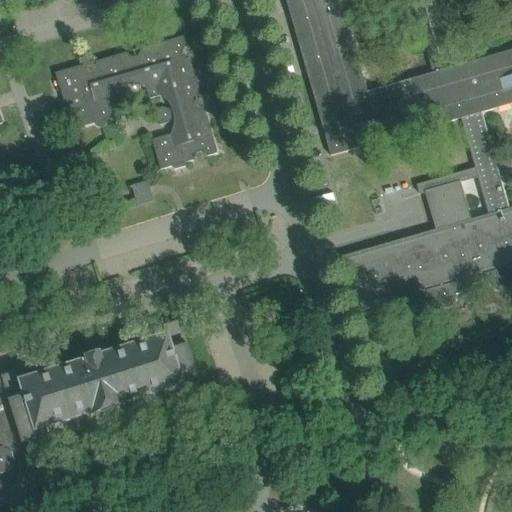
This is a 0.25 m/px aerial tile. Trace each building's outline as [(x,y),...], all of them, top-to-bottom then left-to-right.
[(511,0),(286,0),(332,157),(462,119),(474,162),(495,155),(482,113),(511,104),(511,0)] [(218,154),(205,109),(203,109),(202,108),(201,108),(200,107),(199,106),(198,105),(197,104),(197,102),(197,101),(197,99),(198,98),(199,97),(200,96),(201,95),(197,83),(202,81),(198,70),(195,71),(191,61),(190,61),(189,61),(187,60),(186,60),(185,59),(184,57),(183,56),(183,55),(183,53),(183,52),(184,50),(185,49),(186,48),(187,47),(185,37),(141,49),(141,50),(141,52),(141,53),(140,54),(139,55),(138,56),(137,56),(136,57),(135,57),(133,57),(132,56),(131,55),(130,55),(129,53),(129,52),(98,60),(98,62),(98,63),(97,64),(97,66),(96,67),(95,68),(94,68),(92,68),(91,69),(90,68),(88,68),(87,67),(86,66),(86,65),(85,64),(57,71),(63,89),(70,87),(74,101),(60,105),(64,120),(71,118),(74,129),(97,122),(97,123),(98,124),(99,125),(100,126),(101,126),(103,126),(104,126),(105,125),(106,125),(107,124),(108,123),(108,121),(108,120),(108,119),(114,117),(109,98),(103,100),(100,89),(111,82),(138,74),(150,75),(154,85),(148,87),(151,98),(162,95),(160,89),(171,86),(178,97),(181,107),(174,109),(165,107),(158,109),(162,125),(170,122),(175,116),(183,114),(186,124),(185,137),(175,140),(173,134),(154,140),(163,170),(175,166),(176,170),(187,167),(186,163),(195,160),(195,159),(195,158),(195,156),(196,155),(197,154),(198,153),(200,152),(201,152),(203,152),(204,153),(206,153),(207,154),(208,155),(208,157),(218,154)] [(511,158),(497,163),(495,155),(474,162),(476,169),(417,186),(420,195),(425,194),(436,231),(343,257),(359,312),(427,292),(430,304),(435,302),(436,304),(438,307),(440,309),(442,310),(446,310),(448,310),(450,309),(452,308),(453,306),(455,304),(456,301),(457,299),(456,295),(460,294),(458,284),(484,276),(487,287),(490,286),(493,289),(495,291),(497,292),(500,293),(503,294),(507,293),(510,291),(511,288),(511,287),(511,158)] [(138,206),(154,202),(148,183),(132,187),(138,206)] [(260,320),(272,317),(276,315),(270,296),(254,301),(260,320)] [(0,490),(21,484),(32,464),(25,442),(41,438),(38,430),(183,385),(186,392),(202,387),(182,321),(165,327),(168,335),(103,356),(102,353),(87,358),(88,360),(23,381),(20,373),(4,378),(4,379),(0,379),(0,490)]
